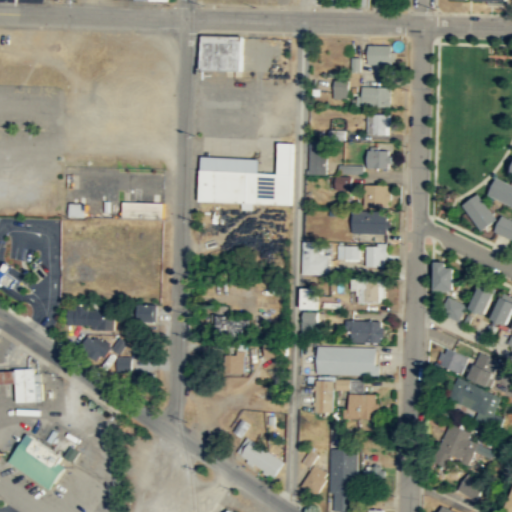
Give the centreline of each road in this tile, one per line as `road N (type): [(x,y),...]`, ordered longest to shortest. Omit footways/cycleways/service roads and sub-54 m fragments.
road 1 (residential): [(421,23),(405,511)]
road 2 (residential): [(187,16),(171,430)]
road 3 (residential): [(288,511),(0,318)]
road 4 (residential): [(421,23),(187,16)]
road 5 (residential): [(187,16),(0,11)]
